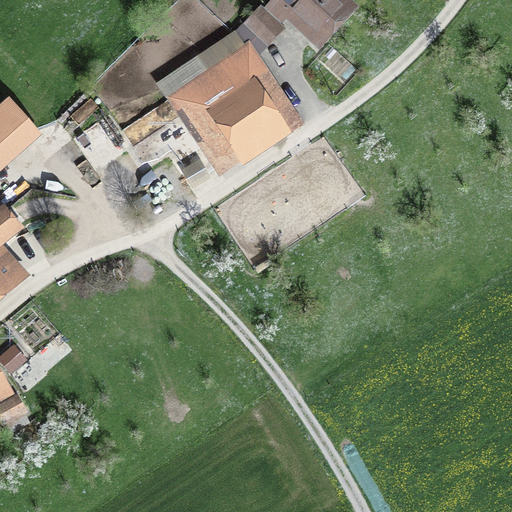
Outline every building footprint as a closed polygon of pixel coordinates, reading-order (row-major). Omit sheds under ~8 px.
[(277,0),(269,9),(278,17),(288,6),(322,37),(350,6),(343,0),(277,0)] [(245,48),(247,46),(256,60),(270,45),(267,42),(279,29),(259,10),(235,36),(245,48)] [(269,80),(256,60),(247,46),(245,48),(169,97),(215,166),(291,115),(269,80)] [(169,100),(124,128),(133,142),(178,114),(169,100)] [(0,111),(0,289),(10,280),(0,269),(0,243),(15,230),(0,212),(0,158),(31,131),(7,105),(0,111)] [(12,347),(0,358),(0,361),(11,374),(25,361),(12,347)] [(0,400),(11,394),(0,373),(0,400)] [(0,406),(0,414),(4,422),(22,412),(14,398),(0,406)]
